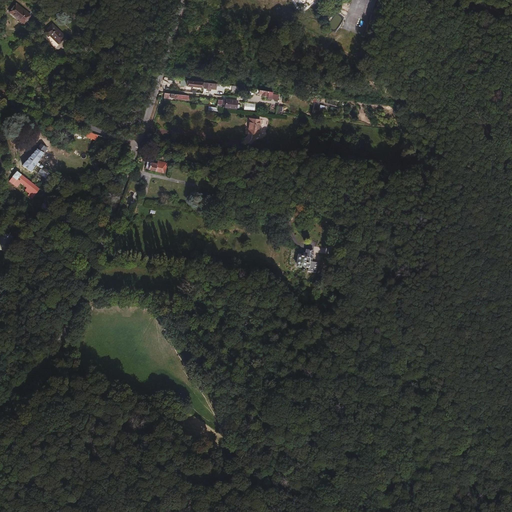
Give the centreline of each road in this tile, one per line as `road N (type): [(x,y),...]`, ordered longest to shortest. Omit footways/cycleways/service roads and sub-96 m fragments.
road 1 (tertiary): [(0,404),(74,323),(142,141)]
road 2 (tertiary): [(142,141),(0,96)]
road 3 (tertiary): [(142,141),(184,0)]
